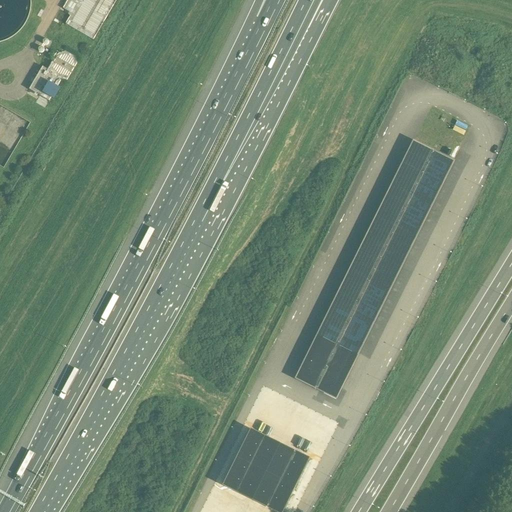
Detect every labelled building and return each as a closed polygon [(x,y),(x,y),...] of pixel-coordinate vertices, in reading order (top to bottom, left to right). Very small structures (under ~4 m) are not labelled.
[(94,40),(117,0),(67,0),(63,9),(70,12),(68,15),(70,16),(68,20),(65,25),(94,40)] [(43,66),(30,90),(49,101),(61,80),(67,80),(77,64),(75,56),(66,51),(58,54),(57,53),(53,59),(54,60),(48,70),(43,66)] [(30,123),(0,105),(0,165),(4,168),(30,123)] [(413,142),(295,380),(335,400),(454,162),(413,142)] [(251,429),(223,484),(279,511),(283,511),(310,459),(251,429)]
